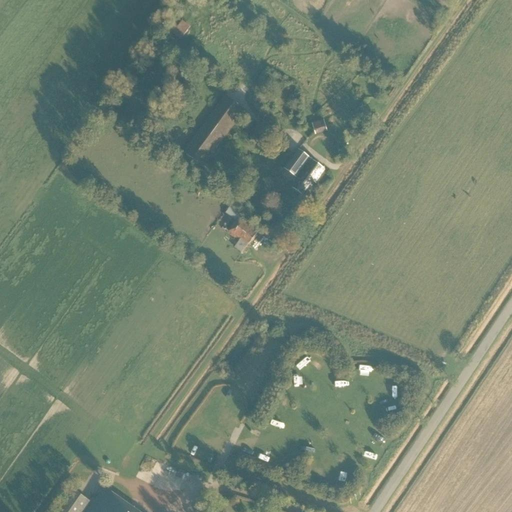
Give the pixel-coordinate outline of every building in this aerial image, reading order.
[(181,40),(190,27),(182,21),(172,34),(181,40)] [(245,110),(225,96),(184,152),(203,166),(245,110)] [(373,116),(362,107),(357,112),(368,122),(373,116)] [(263,120),(273,127),(276,121),(267,115),(263,120)] [(326,119),(314,123),(318,134),(330,130),(326,119)] [(311,187),(314,182),(315,183),(325,170),(298,150),(285,167),(300,178),(293,189),(302,196),(310,186),(311,187)] [(246,207),(251,201),(240,193),(235,199),(246,207)] [(230,207),(225,213),(226,214),(236,221),(239,218),(241,215),(230,208),(230,207)] [(236,221),(227,233),(239,242),(234,247),(242,253),(258,232),(239,218),(236,221)] [(137,511),(104,488),(86,511),(137,511)] [(82,511),(90,502),(73,489),(56,511),(82,511)]
